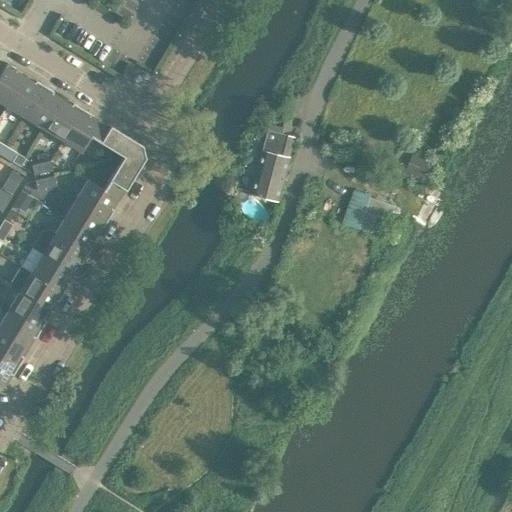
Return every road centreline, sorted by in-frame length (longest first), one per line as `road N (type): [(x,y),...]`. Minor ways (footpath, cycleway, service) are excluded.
road 1 (unclassified): [(74,511),(154,383),(239,296),(280,232),(321,84),(364,0)]
road 2 (residential): [(7,413),(23,400),(165,162),(164,137),(144,120)]
road 3 (track): [(406,511),(511,331)]
road 4 (residential): [(144,120),(0,31)]
road 5 (residential): [(144,120),(216,0)]
